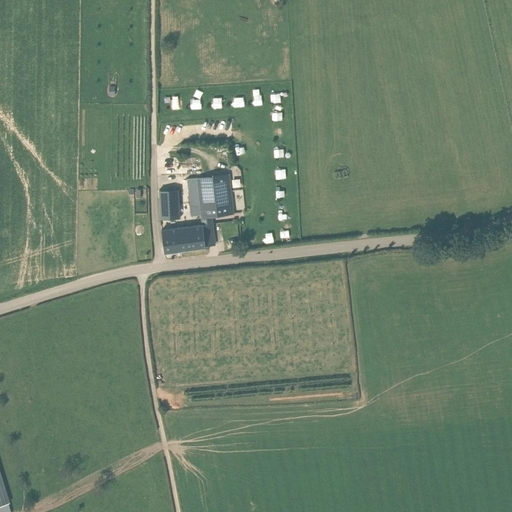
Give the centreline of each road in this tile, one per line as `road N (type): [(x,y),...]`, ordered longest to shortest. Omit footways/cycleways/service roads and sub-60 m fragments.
road 1 (tertiary): [(159,267),(455,235),(511,218)]
road 2 (track): [(140,269),(144,340),(177,511)]
road 3 (tertiary): [(0,309),(159,267)]
road 4 (unclassified): [(152,113),(159,267)]
